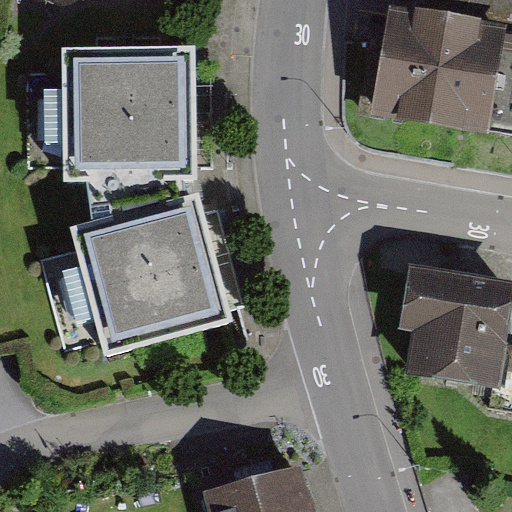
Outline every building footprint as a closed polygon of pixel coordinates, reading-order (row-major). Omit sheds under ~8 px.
[(511,28),(511,0),(396,0),(395,8),(511,28)] [(511,40),(377,19),(359,132),(478,150),(511,155),(511,40)] [(178,59),(47,62),(51,195),(181,192),(178,59)] [(58,247),(91,366),(216,332),(183,212),(58,247)] [(510,300),(405,273),(388,337),(411,343),(401,382),(484,403),(510,300)] [(302,511),(291,475),(196,503),(198,511),(302,511)]
